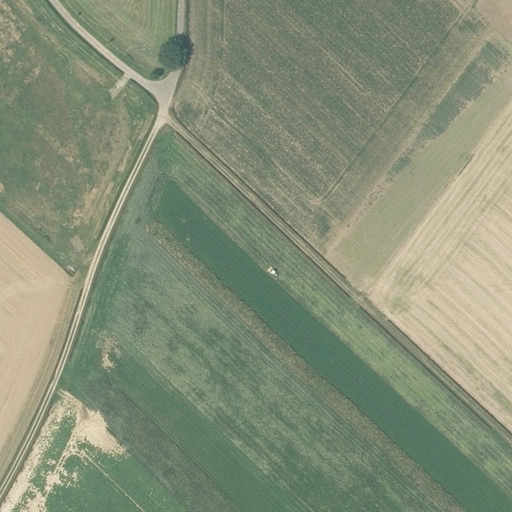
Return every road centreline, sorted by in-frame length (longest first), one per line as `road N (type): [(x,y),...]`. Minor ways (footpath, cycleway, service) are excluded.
road 1 (track): [(162,117),(511,443)]
road 2 (track): [(0,492),(57,376),(102,242),(165,111),(162,84)]
road 3 (unclassified): [(162,84),(127,70),(52,0)]
